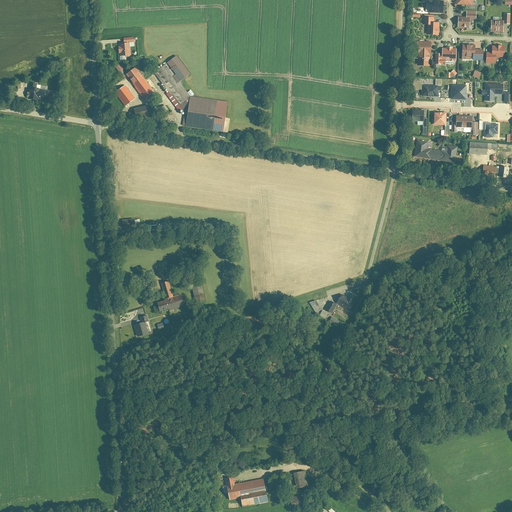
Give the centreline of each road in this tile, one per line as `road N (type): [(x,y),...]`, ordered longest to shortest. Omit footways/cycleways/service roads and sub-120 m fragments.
road 1 (residential): [(124,507),(251,427),(511,399)]
road 2 (tertiary): [(124,507),(97,123)]
road 3 (residential): [(97,123),(394,171)]
road 4 (tertiary): [(97,123),(89,0)]
